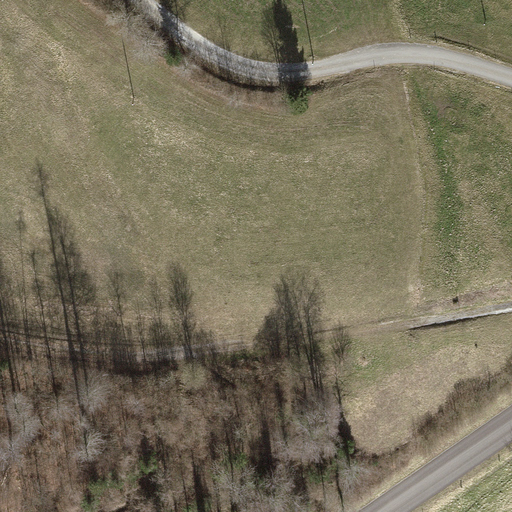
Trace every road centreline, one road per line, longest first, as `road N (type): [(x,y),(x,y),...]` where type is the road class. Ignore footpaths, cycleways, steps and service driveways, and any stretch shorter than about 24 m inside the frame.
road 1 (track): [(511,306),(134,356),(0,340)]
road 2 (tertiary): [(381,511),(511,419)]
